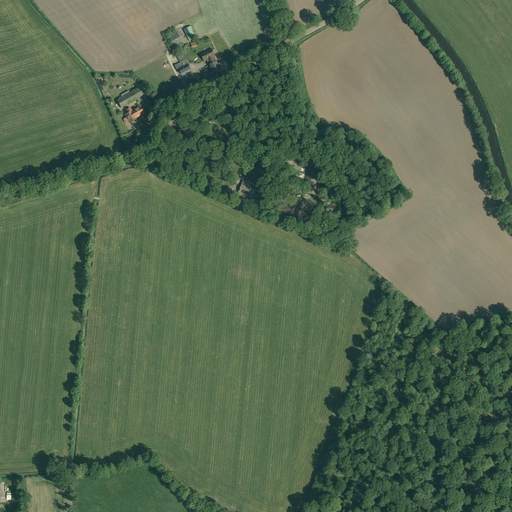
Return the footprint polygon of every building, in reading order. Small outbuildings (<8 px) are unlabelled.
[(197,38),(191,26),(184,30),(190,42),(197,38)] [(173,44),(174,47),(182,43),(181,40),(176,31),(168,35),(173,44)] [(207,63),(209,66),(210,65),(210,66),(217,62),(214,57),(215,57),(211,49),(211,50),(202,54),(201,54),(205,62),(207,60),(208,62),(207,63)] [(213,74),(227,67),(224,62),(218,65),(217,62),(210,66),(210,65),(209,66),(213,74)] [(188,64),(179,69),(182,75),(191,70),(188,64)] [(121,95),(122,97),(117,100),(121,108),(137,100),(139,104),(146,100),(148,99),(145,95),(140,87),(130,93),(128,91),(121,95)] [(140,107),(132,111),(130,108),(125,110),(127,114),(125,115),(129,123),(136,119),(136,118),(144,113),(140,107)] [(319,165),(310,163),(306,175),(316,178),(319,165)] [(252,198),(255,191),(242,185),(239,193),(252,198)]
